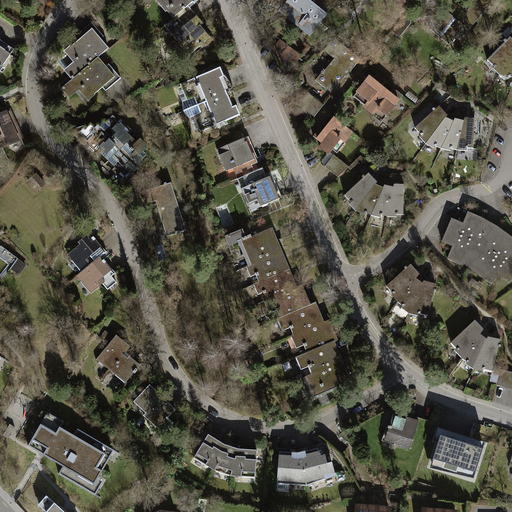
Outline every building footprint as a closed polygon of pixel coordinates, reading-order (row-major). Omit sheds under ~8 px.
[(163,0),(159,4),(169,16),(171,14),(177,22),(197,5),(193,0),(163,0)] [(310,34),(326,14),(308,0),(291,0),(289,4),(294,9),(288,16),(310,34)] [(308,0),(326,14),(336,0),(308,0)] [(452,48),(459,40),(465,44),(474,34),(501,1),(499,0),(371,0),(355,20),(378,38),(386,27),(403,41),(419,21),(452,48)] [(208,26),(202,19),(177,39),(193,58),(214,41),(204,29),(208,26)] [(72,46),(66,51),(56,59),(72,78),(61,87),(69,97),(79,90),(88,101),(97,94),(96,94),(103,88),(106,92),(122,79),(109,64),(106,67),(99,58),(111,49),(102,39),(104,37),(93,23),(79,35),(83,39),(73,47),(72,46)] [(337,40),(327,53),(337,61),(327,72),(326,71),(317,81),(334,95),(306,128),(311,133),(348,89),(344,86),(364,62),(337,40)] [(0,41),(0,79),(4,74),(6,75),(10,70),(6,67),(10,63),(15,67),(19,62),(12,57),(16,52),(0,41)] [(283,42),(278,50),(288,71),(293,63),(299,67),(305,59),(283,42)] [(497,69),(495,70),(504,78),(511,81),(511,44),(490,62),(493,64),(497,69)] [(369,70),(351,92),(355,95),(353,98),(364,107),(363,109),(373,118),(372,119),(380,125),(402,98),(369,70)] [(225,71),(186,86),(191,101),(185,105),(184,114),(190,121),(195,119),(201,134),(222,128),(245,118),(242,110),(237,111),(224,81),(227,80),(225,71)] [(419,137),(417,138),(424,146),(440,154),(443,151),(455,153),(466,154),(467,151),(475,151),(475,120),(463,120),(461,124),(454,121),(452,123),(444,120),(446,117),(438,109),(412,130),(415,132),(419,137)] [(0,142),(3,150),(22,141),(8,111),(0,114),(0,142)] [(333,116),(316,139),(322,143),(319,148),(328,155),(333,148),(339,153),(355,132),(333,116)] [(123,123),(101,144),(110,154),(105,158),(116,169),(118,167),(130,180),(140,171),(142,173),(146,169),(143,165),(153,156),(123,123)] [(87,130),(82,135),(91,144),(97,138),(96,137),(101,133),(95,127),(89,132),(87,130)] [(248,140),(217,151),(219,157),(217,157),(224,174),(226,173),(230,184),(243,179),(241,173),(246,171),(248,178),(255,175),(252,168),(258,166),(248,140)] [(334,156),(326,166),(339,177),(347,167),(334,156)] [(377,181),(369,173),(345,196),(357,209),(372,215),(404,214),(404,184),(394,184),(394,187),(384,184),(383,187),(376,183),(377,181)] [(38,175),(30,182),(41,194),(49,187),(38,175)] [(268,181),(251,188),(254,193),(244,198),(248,207),(258,203),(260,209),(275,203),(273,199),(275,198),(268,181)] [(169,186),(140,195),(144,206),(154,203),(166,240),(184,234),(169,186)] [(482,218),(468,212),(464,224),(453,220),(444,241),(453,245),(448,259),(469,268),(492,285),(499,276),(509,283),(511,279),(511,237),(499,228),(490,223),(482,218)] [(273,231),(242,243),(270,312),(277,309),(314,399),(351,385),(308,281),(295,286),(273,231)] [(116,276),(88,243),(64,263),(92,296),(116,276)] [(15,269),(25,271),(28,262),(18,259),(15,269)] [(420,274),(410,264),(386,286),(393,293),(391,294),(399,302),(398,303),(410,313),(418,315),(418,313),(428,316),(436,284),(424,280),(423,282),(416,278),(420,274)] [(484,330),(476,320),(451,344),(457,350),(456,352),(467,362),(466,364),(473,369),(484,370),(484,369),(492,371),(500,339),(489,336),(487,338),(481,333),(484,330)] [(147,364),(119,339),(99,362),(127,387),(147,364)] [(511,372),(502,370),(498,384),(511,387),(511,372)] [(175,413),(149,389),(133,407),(159,430),(175,413)] [(114,449),(47,411),(29,445),(63,464),(58,473),(95,494),(105,477),(100,474),(114,449)] [(421,422),(390,413),(382,440),(413,449),(421,422)] [(486,442),(438,427),(429,457),(477,472),(486,442)] [(230,448),(209,437),(194,463),(223,478),(254,483),(257,452),(230,448)] [(298,453),(280,454),(279,482),(307,484),(333,477),(323,448),(298,453)] [(69,511),(44,492),(34,505),(42,511),(69,511)]
